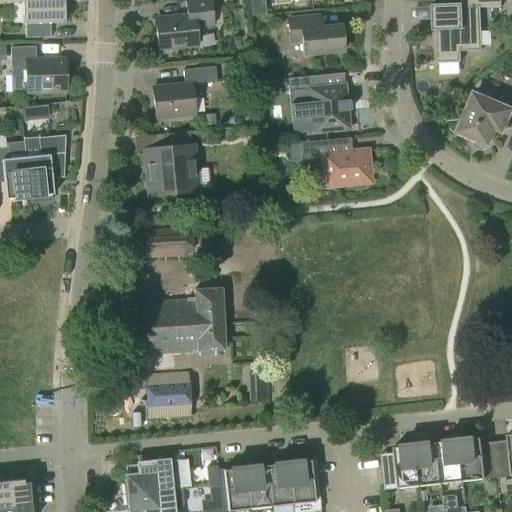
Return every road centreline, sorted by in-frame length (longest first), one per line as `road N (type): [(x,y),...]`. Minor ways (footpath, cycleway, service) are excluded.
road 1 (residential): [(73,453),(341,431)]
road 2 (residential): [(388,0),(389,62),(403,129),(461,164),(511,174)]
road 3 (residential): [(73,453),(88,224)]
road 4 (residential): [(88,224),(101,0)]
road 5 (residential): [(341,431),(511,410)]
